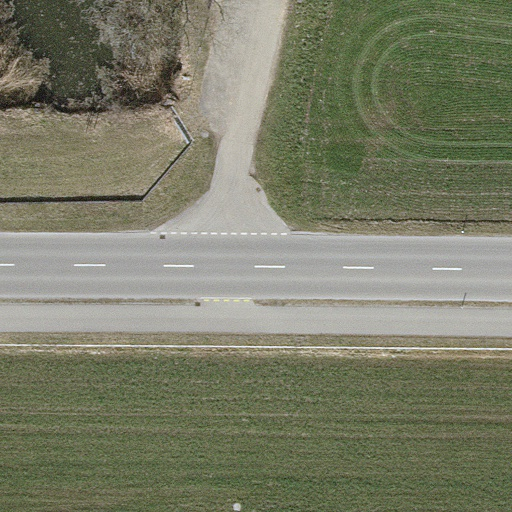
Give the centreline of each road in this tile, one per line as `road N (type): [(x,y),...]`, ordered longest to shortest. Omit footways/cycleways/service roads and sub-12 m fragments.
road 1 (tertiary): [(511,272),(0,267)]
road 2 (track): [(210,271),(274,0)]
